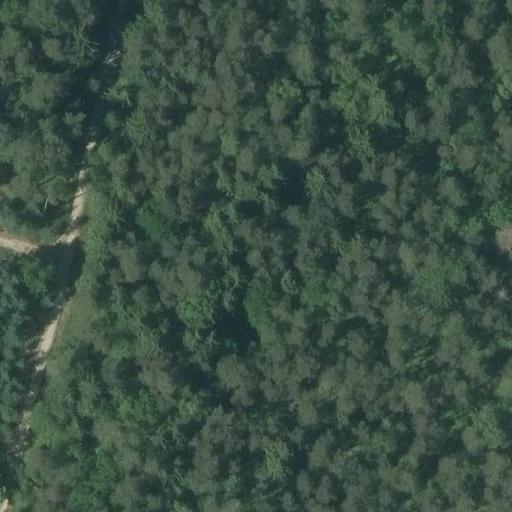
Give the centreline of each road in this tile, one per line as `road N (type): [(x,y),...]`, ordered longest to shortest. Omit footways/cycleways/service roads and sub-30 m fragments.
road 1 (track): [(119,0),(67,259)]
road 2 (track): [(67,259),(0,502)]
